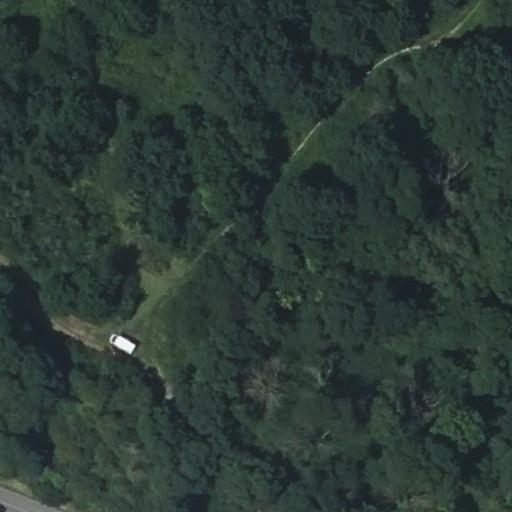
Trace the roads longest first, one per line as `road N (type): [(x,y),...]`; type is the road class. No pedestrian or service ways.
road 1 (track): [(247,511),(136,349),(147,322),(118,214),(98,88),(68,0)]
road 2 (track): [(474,0),(457,22),(389,59),(349,95),(147,322)]
road 3 (track): [(136,349),(59,324),(0,268)]
